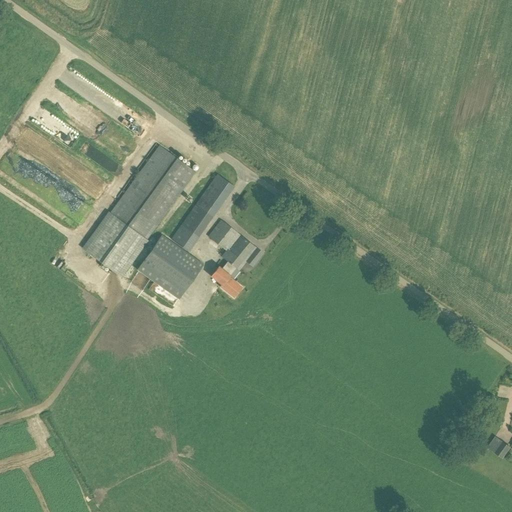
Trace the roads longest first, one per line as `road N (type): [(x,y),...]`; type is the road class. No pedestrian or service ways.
road 1 (unclassified): [(511,358),(3,0)]
road 2 (track): [(168,116),(65,255),(117,297),(48,404),(0,423)]
